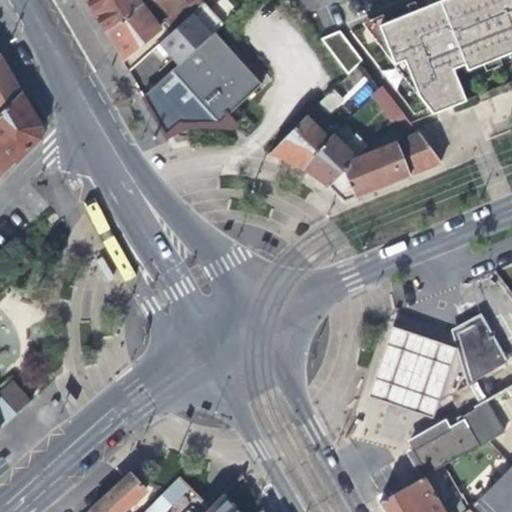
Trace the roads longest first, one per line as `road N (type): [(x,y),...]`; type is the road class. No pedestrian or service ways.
road 1 (secondary): [(253,321),(511,208)]
road 2 (secondary): [(253,321),(219,266),(86,107)]
road 3 (secondary): [(86,107),(157,266),(204,348)]
road 4 (secondary): [(204,348),(131,393),(0,502)]
road 5 (secondary): [(363,511),(253,321)]
road 6 (secondary): [(204,348),(297,511)]
road 7 (residential): [(0,196),(86,107)]
road 8 (secondary): [(25,0),(86,107)]
